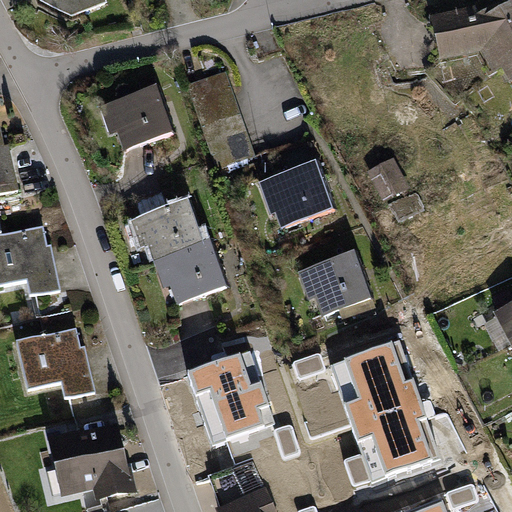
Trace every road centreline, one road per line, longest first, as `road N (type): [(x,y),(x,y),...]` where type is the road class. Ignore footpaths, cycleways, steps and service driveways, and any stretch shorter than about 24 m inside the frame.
road 1 (residential): [(186,511),(82,197),(28,76)]
road 2 (residential): [(28,76),(280,10)]
